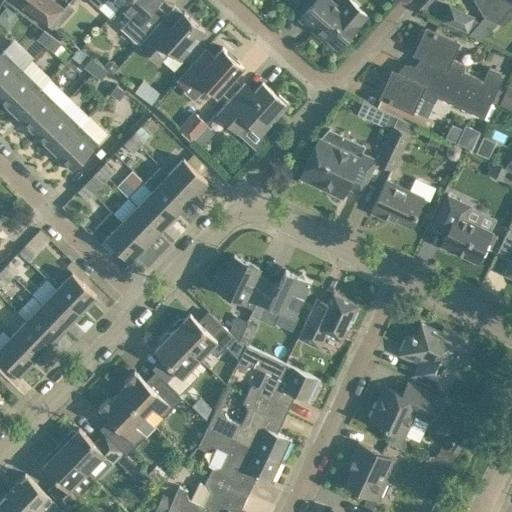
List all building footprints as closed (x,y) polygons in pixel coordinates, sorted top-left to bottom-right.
[(62,9),(50,0),(28,0),(24,6),(48,24),(62,9)] [(91,0),(99,7),(104,0),(115,9),(120,4),(123,0),(91,0)] [(123,0),(120,4),(131,14),(120,26),(139,43),(160,20),(167,12),(156,2),(157,0),(123,0)] [(367,13),(352,0),(351,0),(347,0),(341,7),(332,0),(314,0),(299,17),(314,31),(316,28),(337,47),(367,13)] [(478,0),(476,3),(484,15),(497,0),(478,0)] [(511,0),(497,0),(484,15),(497,21),(511,7),(511,0)] [(449,5),(442,22),(467,34),(475,17),(449,5)] [(7,7),(0,15),(0,19),(5,23),(13,11),(7,7)] [(160,20),(139,43),(159,61),(170,49),(180,58),(205,29),(184,11),(169,28),(160,20)] [(409,63),(409,64),(491,101),(504,73),(489,66),(483,79),(463,70),(466,63),(451,56),(458,41),(426,27),(425,29),(422,28),(416,39),(420,41),(416,50),(415,52),(422,56),(426,57),(421,68),(414,65),(409,63)] [(36,38),(45,45),(52,35),(44,28),(36,38)] [(52,35),(45,45),(54,51),(61,42),(52,35)] [(218,94),(235,73),(231,70),(240,60),(223,45),(215,55),(206,47),(177,80),(186,88),(184,90),(194,98),(204,88),(201,86),(204,82),(218,94)] [(0,91),(23,68),(3,49),(0,52),(0,91)] [(83,66),(92,72),(99,63),(91,56),(83,66)] [(108,60),(104,66),(108,70),(112,73),(119,65),(112,60),(108,60)] [(99,63),(92,72),(101,79),(108,70),(104,66),(99,63)] [(383,80),(378,91),(382,93),(381,95),(412,110),(419,95),(434,102),(437,96),(484,117),(490,104),(491,101),(409,64),(407,67),(403,75),(396,72),(392,70),(392,71),(387,82),(383,80)] [(23,68),(0,91),(0,100),(7,107),(9,105),(16,113),(42,86),(23,68)] [(142,78),(134,89),(151,102),(154,104),(162,93),(142,78)] [(261,131),(286,102),(262,81),(245,100),(236,92),(245,82),(244,81),(216,112),(238,132),(249,120),(261,131)] [(119,99),(125,90),(116,83),(110,92),(119,99)] [(42,86),(16,113),(23,120),(22,121),(33,132),(61,104),(42,86)] [(511,88),(507,86),(499,103),(511,109),(511,88)] [(357,113),(373,120),(379,107),(363,100),(357,113)] [(61,104),(33,132),(45,144),(47,142),(54,149),(79,123),(61,104)] [(181,131),(191,140),(207,122),(197,113),(181,131)] [(397,116),(377,159),(376,160),(393,168),(414,123),(397,116)] [(445,136),(471,148),(479,129),(465,123),(463,128),(451,122),(445,136)] [(79,123),(54,149),(61,156),(60,158),(72,170),(99,142),(79,123)] [(361,192),(376,160),(377,159),(362,152),(365,144),(329,127),(320,137),(319,136),(300,176),(342,196),(347,185),(361,192)] [(130,136),(139,145),(145,138),(136,129),(130,136)] [(134,150),(139,145),(130,136),(125,141),(134,150)] [(484,136),(476,153),(489,159),(497,142),(484,136)] [(168,173),(191,196),(207,179),(184,156),(168,173)] [(99,167),(108,176),(115,170),(106,161),(99,167)] [(103,182),(108,176),(99,167),(94,173),(103,182)] [(152,188),(176,212),(191,196),(168,173),(152,188)] [(379,191),(371,209),(386,216),(387,213),(411,224),(419,206),(424,196),(430,199),(436,187),(415,176),(409,189),(386,178),(379,191)] [(152,188),(144,180),(129,196),(137,204),(161,227),(176,212),(152,188)] [(84,183),(78,189),(87,199),(93,192),(84,183)] [(478,260),(486,242),(491,231),(465,218),(471,204),(448,192),(432,225),(447,232),(441,243),(478,260)] [(122,220),(146,243),(161,227),(137,204),(122,220)] [(511,219),(497,252),(511,259),(511,270),(510,275),(511,275),(511,219)] [(130,259),(146,243),(122,220),(106,236),(130,259)] [(25,244),(21,248),(19,250),(28,260),(34,253),(25,244)] [(241,302),(253,308),(265,282),(253,277),(259,265),(234,253),(227,269),(221,266),(212,284),(242,298),(241,302)] [(4,266),(13,275),(19,269),(10,260),(4,266)] [(0,274),(7,281),(13,275),(4,266),(0,269),(0,274)] [(297,274),(285,268),(275,290),(264,285),(251,313),(274,324),(280,309),(294,316),(305,293),(311,291),(309,285),(311,280),(305,278),(302,272),(297,274)] [(57,287),(80,310),(96,294),(72,271),(57,287)] [(41,303),(65,326),(80,310),(57,287),(41,303)] [(326,330),(341,337),(350,318),(354,320),(359,308),(356,306),(358,303),(334,291),(328,302),(317,296),(300,332),(321,342),(326,330)] [(26,319),(50,342),(65,326),(41,303),(26,319)] [(172,330),(200,357),(209,348),(216,355),(232,339),(242,351),(246,343),(239,339),(229,330),(222,323),(212,334),(190,312),(172,330)] [(237,314),(229,330),(239,339),(248,320),(237,314)] [(11,334),(35,357),(50,342),(26,319),(11,334)] [(248,320),(239,339),(246,343),(249,344),(258,324),(248,320)] [(442,387),(459,353),(453,350),(461,334),(444,326),(441,331),(422,322),(416,335),(413,334),(412,337),(409,335),(401,353),(424,364),(418,376),(442,387)] [(176,370),(166,381),(179,393),(198,374),(190,366),(200,357),(172,330),(154,349),(176,370)] [(0,355),(19,374),(35,357),(11,334),(0,345),(0,355)] [(251,385),(247,393),(286,412),(295,393),(310,400),(320,378),(249,344),(246,343),(242,351),(236,364),(245,368),(248,362),(266,370),(257,388),(251,385)] [(119,390),(144,414),(153,405),(164,416),(183,396),(179,393),(166,381),(160,375),(152,383),(148,378),(146,380),(135,369),(124,380),(126,382),(119,390)] [(240,380),(236,388),(247,393),(251,385),(240,380)] [(385,384),(370,417),(404,434),(414,413),(429,420),(440,396),(408,380),(402,392),(385,384)] [(113,424),(105,432),(127,454),(146,434),(135,423),(144,414),(119,390),(111,398),(109,396),(98,407),(109,417),(108,419),(113,424)] [(208,424),(282,459),(292,438),(277,431),(286,412),(247,393),(243,401),(249,405),(241,423),(223,414),(226,408),(217,404),(208,424)] [(212,466),(208,474),(248,493),(257,474),(271,481),(282,459),(208,424),(198,445),(206,449),(210,442),(228,451),(219,469),(212,466)] [(61,445),(87,470),(104,453),(112,461),(116,458),(136,478),(143,478),(145,481),(150,476),(127,454),(105,432),(104,432),(94,442),(79,427),(61,445)] [(359,441),(352,455),(357,458),(345,483),(367,493),(377,498),(378,498),(387,479),(384,477),(394,457),(359,441)] [(69,488),(87,470),(61,445),(43,464),(58,479),(48,489),(67,507),(78,497),(69,488)] [(447,467),(456,455),(445,447),(436,459),(447,467)] [(158,467),(150,476),(158,484),(167,475),(158,467)] [(58,503),(25,472),(9,489),(32,511),(53,511),(57,508),(58,503)] [(159,501),(183,511),(238,511),(248,493),(208,474),(204,482),(211,485),(203,504),(185,495),(188,489),(179,484),(173,497),(163,493),(159,501)] [(0,498),(0,511),(32,511),(9,489),(0,498)] [(367,493),(363,503),(373,507),(377,498),(367,493)] [(183,511),(159,501),(156,509),(161,511),(183,511)]
